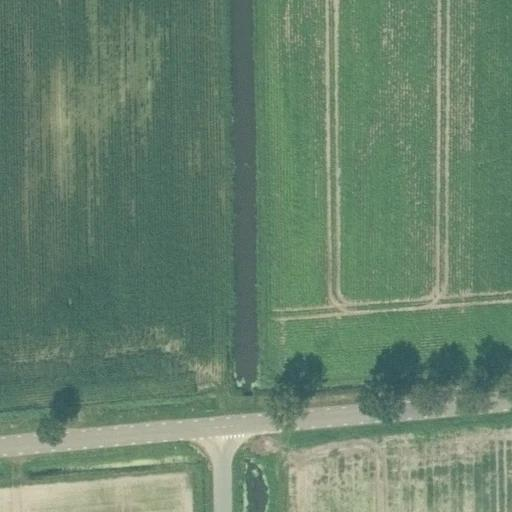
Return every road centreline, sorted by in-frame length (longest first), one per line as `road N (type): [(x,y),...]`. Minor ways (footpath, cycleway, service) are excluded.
road 1 (tertiary): [(222,427),(511,401)]
road 2 (tertiary): [(0,447),(222,427)]
